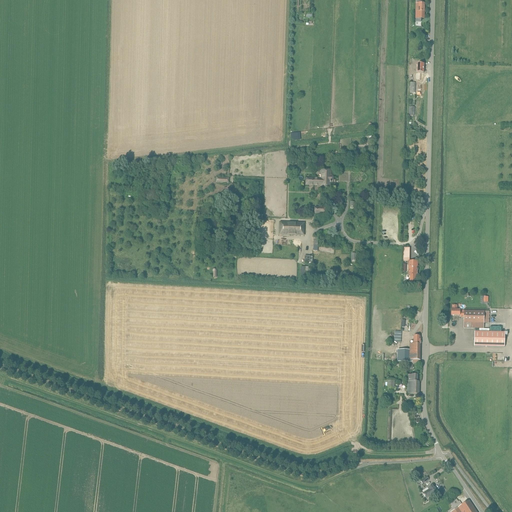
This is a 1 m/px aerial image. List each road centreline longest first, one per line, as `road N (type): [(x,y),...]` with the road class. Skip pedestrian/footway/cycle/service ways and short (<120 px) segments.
road 1 (unclassified): [(481,511),(441,455),(423,411),(432,0)]
road 2 (track): [(109,0),(99,382),(0,346)]
road 3 (track): [(0,377),(301,485),(372,462)]
